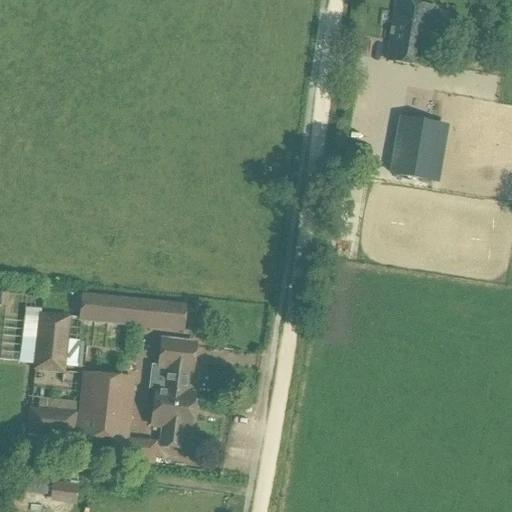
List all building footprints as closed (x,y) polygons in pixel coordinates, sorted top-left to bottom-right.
[(399,2),(389,63),(430,70),(440,9),(399,2)] [(243,104),(249,80),(225,74),(219,98),(243,104)] [(359,148),(369,93),(357,91),(347,146),(359,148)] [(420,147),(397,143),(392,175),(434,182),(444,127),(425,123),(421,146),(420,147)] [(472,225),(476,206),(377,188),(367,243),(396,249),(401,224),(434,230),(436,218),(472,225)] [(30,314),(26,365),(39,366),(38,370),(68,372),(71,350),(76,350),(78,324),(81,295),(71,294),(69,318),(30,314)] [(81,295),(78,324),(79,324),(81,324),(132,329),(133,313),(184,317),(185,311),(134,306),(135,301),(83,295),(81,295)] [(96,356),(118,357),(120,329),(98,328),(96,356)] [(161,393),(156,427),(167,429),(164,448),(186,451),(189,432),(192,432),(196,398),(187,396),(190,374),(194,375),(198,347),(165,343),(162,371),(169,372),(166,393),(161,393)] [(83,374),(75,438),(122,444),(129,379),(83,374)] [(30,409),(27,436),(75,440),(78,405),(33,400),(32,409),(30,409)] [(103,442),(101,461),(156,467),(159,443),(130,440),(130,445),(103,442)] [(11,466),(8,486),(45,491),(47,471),(11,466)] [(49,482),(47,501),(73,504),(75,485),(49,482)]
